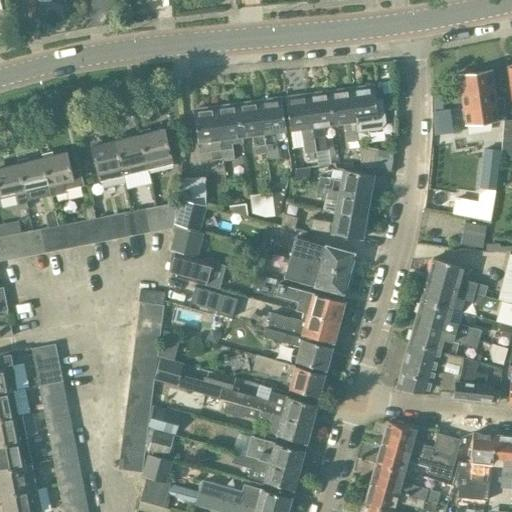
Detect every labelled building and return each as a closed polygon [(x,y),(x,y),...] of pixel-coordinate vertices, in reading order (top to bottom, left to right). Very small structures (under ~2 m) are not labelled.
[(460,93),(457,100),(462,106),(462,108),(463,108),(465,125),(503,120),(503,119),(504,98),(495,99),(494,97),(492,84),(488,84),(486,70),(461,74),(464,88),(459,89),(460,93)] [(369,139),(369,138),(368,128),(379,127),(384,120),(381,98),(375,99),(373,84),(349,87),(357,141),(369,139)] [(349,87),(329,90),(334,123),(344,122),(347,140),(348,142),(357,141),(349,87)] [(329,90),(306,92),(313,136),(324,134),(322,124),(334,123),(329,90)] [(302,137),(313,136),(306,92),(285,95),(285,96),(290,128),(300,128),(301,128),(302,137)] [(280,97),(258,100),(265,151),(266,153),(267,160),(278,158),(277,150),(274,131),(285,129),(280,97)] [(258,100),(237,103),(241,135),(252,133),(255,154),(266,153),(265,151),(258,100)] [(237,103),(215,106),(222,157),(222,159),(233,157),(233,155),(232,144),(242,142),(241,135),(237,103)] [(215,106),(192,109),(199,153),(200,153),(210,152),(211,160),(222,159),(222,157),(215,106)] [(502,142),(502,147),(501,152),(511,152),(511,119),(503,119),(503,120),(502,142)] [(164,126),(139,132),(145,160),(147,170),(173,164),(170,153),(164,126)] [(139,132),(115,138),(121,166),(123,175),(147,170),(145,160),(139,132)] [(315,152),(326,150),(324,134),(313,136),(314,144),(315,152)] [(315,152),(314,144),(313,136),(302,137),(302,139),(304,153),(305,153),(307,153),(315,152)] [(115,138),(91,144),(97,172),(100,181),(123,175),(121,166),(115,138)] [(358,147),(361,165),(374,168),(376,155),(377,149),(359,146),(358,146),(358,147)] [(67,150),(42,156),(51,195),(56,194),(65,189),(83,185),(80,170),(72,171),(67,150)] [(51,196),(52,196),(42,156),(16,162),(25,201),(26,201),(51,195),(51,196)] [(0,165),(0,194),(14,192),(17,210),(27,208),(26,201),(25,201),(16,162),(0,165)] [(292,181),(307,183),(309,167),(295,169),(292,181)] [(320,175),(318,185),(369,194),(374,173),(344,167),(342,179),(320,175)] [(180,177),(177,198),(205,204),(205,176),(180,177)] [(365,215),(369,194),(318,185),(316,195),(338,199),(335,210),(365,215)] [(271,193),(274,215),(278,215),(284,192),(271,193)] [(177,201),(173,223),(198,231),(205,204),(177,198),(177,201)] [(177,201),(157,205),(162,229),(173,227),(174,221),(177,201)] [(229,212),(247,216),(245,204),(229,206),(229,212)] [(162,229),(157,205),(145,207),(150,231),(162,229)] [(142,208),(133,210),(137,234),(150,231),(145,207),(142,208)] [(133,210),(130,210),(122,212),(127,236),(137,234),(133,210)] [(310,227),(360,237),(365,215),(335,210),(333,221),(312,217),(310,227)] [(127,236),(122,212),(108,214),(114,238),(127,236)] [(297,217),(283,213),(280,224),(289,226),(289,227),(294,228),(297,217)] [(97,217),(96,217),(101,241),(114,238),(108,214),(97,217)] [(101,241),(96,217),(86,219),(92,243),(101,241)] [(92,243),(86,219),(75,221),(80,245),(92,243)] [(75,221),(63,223),(68,247),(80,245),(75,221)] [(464,222),(460,243),(482,248),(486,226),(464,222)] [(63,223),(51,225),(56,250),(68,247),(63,223)] [(51,225),(40,228),(45,252),(56,250),(51,225)] [(29,230),(33,254),(45,252),(40,228),(29,230)] [(29,230),(20,232),(18,232),(22,256),(33,254),(29,230)] [(5,234),(10,259),(22,256),(18,232),(5,234)] [(0,235),(0,260),(10,259),(5,234),(0,235)] [(351,272),(355,256),(353,255),(354,251),(295,235),(289,254),(351,272)] [(500,244),(489,244),(487,244),(486,253),(500,252),(500,244)] [(207,285),(212,262),(188,256),(176,253),(170,276),(207,285)] [(511,253),(509,254),(498,299),(506,302),(507,300),(511,301),(511,253)] [(347,288),(351,272),(289,254),(284,275),(343,291),(344,287),(347,288)] [(434,256),(428,278),(484,294),(487,284),(461,277),(464,265),(434,256)] [(428,278),(422,298),(452,307),(452,309),(459,312),(463,300),(481,305),(482,302),(484,294),(428,278)] [(277,283),(275,293),(298,299),(295,308),(303,310),(338,320),(338,319),(343,301),(277,283)] [(194,287),(190,303),(216,310),(215,314),(232,318),(237,298),(194,287)] [(165,292),(141,289),(139,301),(163,304),(165,292)] [(422,298),(416,319),(479,337),(481,330),(474,328),(459,324),(462,312),(459,312),(452,309),(452,307),(422,298)] [(511,301),(507,300),(506,302),(503,316),(511,318),(511,301)] [(139,301),(138,312),(161,316),(163,304),(139,301)] [(267,325),(301,334),(301,331),(333,340),(338,320),(303,310),(300,320),(271,312),(267,325)] [(138,312),(136,324),(160,328),(161,316),(138,312)] [(476,348),(479,337),(416,319),(410,340),(456,353),(458,343),(476,348)] [(0,338),(13,336),(11,324),(10,323),(0,325),(0,338)] [(159,339),(160,328),(136,324),(134,336),(159,339)] [(264,328),(262,336),(298,347),(295,358),(325,366),(330,346),(286,333),(273,329),(272,330),(264,328)] [(173,360),(180,335),(164,330),(157,355),(173,360)] [(159,339),(134,336),(133,347),(157,350),(159,339)] [(410,340),(403,362),(456,377),(455,379),(457,379),(463,358),(455,356),(456,353),(410,340)] [(55,343),(31,348),(33,359),(57,354),(55,343)] [(157,350),(133,347),(132,358),(156,361),(157,350)] [(0,393),(9,391),(16,390),(16,388),(12,365),(9,351),(0,352),(0,393)] [(59,366),(57,354),(33,359),(36,371),(59,366)] [(252,368),(252,369),(279,377),(281,372),(291,375),(290,380),(288,385),(317,394),(323,372),(295,364),(294,366),(281,362),(256,355),(255,360),(252,368)] [(153,379),(177,386),(183,363),(159,356),(154,376),(153,379)] [(156,361),(132,358),(130,369),(154,372),(156,361)] [(492,388),(492,385),(487,384),(488,375),(476,372),(478,362),(463,358),(457,379),(455,379),(453,391),(453,395),(498,400),(499,388),(492,388)] [(438,393),(438,389),(453,391),(455,379),(456,377),(403,362),(396,387),(438,393)] [(59,366),(36,371),(38,383),(62,378),(59,366)] [(153,379),(154,376),(154,372),(130,369),(129,380),(153,383),(153,379)] [(40,396),(64,391),(62,378),(38,383),(40,396)] [(202,392),(201,394),(219,399),(225,400),(309,423),(310,421),(314,404),(286,396),(269,392),(267,399),(267,400),(231,390),(232,386),(205,378),(202,392)] [(153,383),(129,380),(127,391),(152,394),(153,383)] [(0,393),(0,419),(14,417),(9,391),(0,393)] [(43,407),(67,402),(64,391),(40,396),(43,407)] [(152,394),(127,391),(126,402),(150,405),(151,401),(151,394),(152,394)] [(225,400),(222,412),(223,412),(242,417),(243,415),(257,419),(269,422),(266,432),(276,435),(304,443),(304,440),(307,430),(309,423),(225,400)] [(45,419),(69,415),(67,402),(43,407),(45,419)] [(150,405),(126,402),(124,413),(149,416),(150,405)] [(154,406),(148,425),(166,430),(173,432),(179,413),(172,411),(154,406)] [(149,416),(124,413),(123,424),(147,427),(148,424),(149,416)] [(14,417),(0,419),(0,443),(26,438),(26,437),(22,415),(14,417)] [(47,432),(71,427),(69,415),(45,419),(47,432)] [(387,421),(382,440),(431,454),(433,447),(411,441),(412,438),(416,425),(416,423),(388,419),(387,421)] [(147,430),(147,427),(123,424),(121,435),(146,438),(147,430)] [(71,427),(47,432),(50,444),(74,439),(71,427)] [(145,449),(144,452),(168,457),(168,455),(173,436),(147,430),(146,434),(146,438),(145,449)] [(468,482),(478,484),(480,461),(491,463),(494,433),(473,431),(468,482)] [(449,437),(437,433),(433,447),(431,454),(442,458),(449,437)] [(500,486),(510,487),(511,466),(511,435),(494,433),(491,463),(503,464),(500,486)] [(121,435),(120,446),(132,447),(145,449),(146,438),(121,435)] [(246,452),(245,455),(297,470),(303,449),(302,449),(274,441),(273,443),(250,436),(246,452)] [(428,467),(426,473),(449,480),(460,440),(449,437),(442,458),(431,454),(428,467)] [(26,438),(0,443),(0,469),(32,463),(31,463),(26,438)] [(50,444),(52,455),(76,450),(74,439),(50,444)] [(382,440),(376,460),(404,469),(406,461),(428,467),(431,454),(382,440)] [(117,469),(129,470),(132,447),(120,446),(117,469)] [(142,472),(144,452),(145,449),(132,447),(129,470),(142,472)] [(52,455),(54,467),(78,462),(76,450),(52,455)] [(234,453),(231,462),(250,467),(247,477),(263,481),(292,489),(297,470),(245,455),(234,452),(234,453)] [(376,460),(371,481),(425,497),(427,488),(422,487),(400,481),(401,478),(404,469),(376,460)] [(54,467),(57,480),(81,475),(78,462),(54,467)] [(32,463),(0,469),(0,493),(0,494),(0,496),(37,488),(36,486),(32,463)] [(57,480),(59,492),(83,488),(81,475),(57,480)] [(146,477),(139,502),(162,508),(169,484),(146,477)] [(198,489),(198,492),(268,511),(285,511),(290,497),(289,497),(261,489),(243,484),(242,490),(201,479),(198,489)] [(371,481),(365,501),(392,509),(394,502),(421,509),(425,497),(371,481)] [(41,511),(37,488),(0,496),(3,511),(41,511)] [(59,492),(62,504),(86,500),(83,488),(59,492)] [(425,497),(437,501),(439,492),(427,488),(425,497)] [(268,511),(198,492),(195,504),(222,511),(268,511)] [(434,511),(437,501),(425,497),(421,509),(432,511),(434,511)] [(62,504),(63,511),(85,511),(88,511),(86,500),(62,504)] [(365,501),(362,511),(395,511),(392,511),(392,509),(365,501)]
